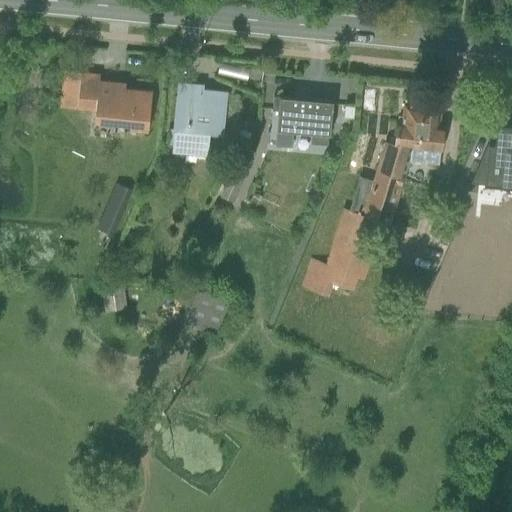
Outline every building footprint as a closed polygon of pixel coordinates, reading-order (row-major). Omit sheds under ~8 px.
[(146,135),(150,92),(121,89),(122,83),(96,81),(96,75),(67,73),(64,108),(90,110),(88,130),(146,135)] [(200,86),(177,84),(170,149),(200,152),(202,135),(219,136),(224,94),(200,91),(200,86)] [(332,103),(270,97),(268,111),(273,111),(272,127),(312,131),(310,145),(328,146),(332,103)] [(396,114),(392,143),(381,141),(369,182),(358,178),(347,212),(342,210),(324,266),(311,261),(300,287),(324,297),(328,285),(349,292),(353,278),(362,280),(367,262),(377,264),(406,161),(439,165),(446,118),(436,117),(439,103),(410,102),(408,115),(396,114)] [(511,125),(489,123),(488,142),(471,182),(511,186),(511,125)] [(104,176),(87,224),(106,231),(123,182),(104,176)] [(217,332),(229,302),(189,287),(183,318),(217,332)]
